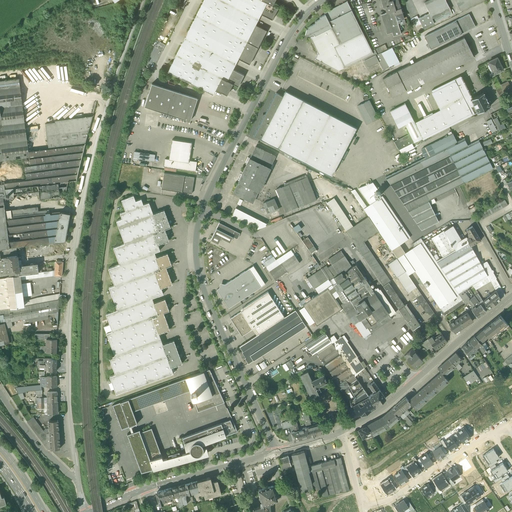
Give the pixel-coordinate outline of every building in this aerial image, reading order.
[(256,25),(261,14),(267,2),(262,0),(204,0),(168,72),(213,95),(216,89),(221,92),(233,69),(238,59),(256,25)] [(380,0),(383,9),(387,8),(385,2),(393,0),(380,0)] [(394,11),(395,15),(403,13),(398,0),(393,0),(385,2),(387,8),(388,12),(394,11)] [(429,13),(432,19),(450,10),(445,0),(429,0),(424,3),(429,13)] [(324,13),(325,15),(340,44),(363,32),(347,1),(324,13)] [(278,8),(274,6),(273,5),(267,2),(261,14),(272,20),(278,8)] [(453,14),(450,10),(432,19),(434,23),(453,14)] [(392,33),(393,36),(401,34),(397,20),(395,15),(394,11),(388,12),(381,15),(387,34),(392,33)] [(424,28),(434,23),(432,19),(429,13),(419,19),(421,24),(424,28)] [(469,14),(456,21),(462,33),(476,27),(469,14)] [(334,47),(340,44),(325,15),(319,17),(320,19),(334,47)] [(338,70),(344,68),(334,47),(320,19),(315,22),(316,23),(310,26),(308,27),(309,29),(307,30),(305,35),(310,36),(312,35),(313,37),(310,38),(319,54),(318,55),(315,59),(338,70)] [(413,21),(416,27),(421,24),(419,19),(413,21)] [(431,49),(462,33),(456,21),(424,36),(431,49)] [(267,30),(256,25),(238,59),(249,64),(267,30)] [(372,51),(363,32),(340,44),(334,47),(344,68),(362,59),(363,58),(373,53),(372,51)] [(464,37),(397,71),(407,92),(474,58),(464,37)] [(375,50),(377,55),(381,53),(387,50),(385,45),(375,50)] [(381,53),(389,67),(394,64),(399,62),(392,48),(381,53)] [(375,50),(372,51),(373,53),(363,58),(364,61),(368,68),(379,62),(383,70),(389,67),(381,53),(377,55),(375,50)] [(488,62),(489,64),(493,72),(494,74),(503,70),(503,68),(503,67),(502,65),(501,65),(499,62),(500,62),(500,61),(499,59),(498,59),(497,57),(488,62)] [(244,75),(233,69),(221,92),(227,95),(233,84),(238,86),(244,75)] [(396,97),(407,92),(397,71),(383,78),(392,97),(395,95),(396,97)] [(443,111),(416,124),(415,124),(422,138),(423,140),(449,126),(478,112),(471,99),(472,98),(461,76),(432,90),(433,92),(443,111)] [(0,108),(1,116),(0,116),(0,160),(21,159),(29,158),(28,150),(33,150),(28,144),(19,78),(0,80),(0,108)] [(503,90),(508,87),(509,87),(506,81),(500,84),(503,90)] [(504,92),(503,90),(500,84),(499,82),(493,84),(500,98),(505,95),(504,92)] [(144,106),(190,121),(198,98),(152,83),(144,106)] [(260,139),(286,152),(293,156),(332,176),(357,128),(285,91),(283,96),(260,139)] [(254,136),(260,139),(283,96),(276,93),(265,114),(265,115),(262,116),(263,119),(262,119),(254,136)] [(484,93),(472,98),(471,99),(478,112),(487,108),(489,107),(489,106),(490,106),(484,93)] [(357,106),(367,124),(378,118),(369,100),(357,106)] [(394,119),(409,112),(405,103),(390,111),(394,119)] [(399,150),(412,143),(422,138),(415,124),(416,124),(409,112),(394,119),(398,128),(405,125),(410,134),(394,142),(396,145),(399,150)] [(48,123),(50,144),(51,147),(85,143),(92,118),(55,122),(48,123)] [(486,122),(492,132),(496,130),(491,119),(486,122)] [(453,134),(431,144),(435,153),(457,142),(453,134)] [(465,139),(457,142),(461,149),(468,146),(465,139)] [(172,140),(169,159),(189,162),(189,160),(192,143),(172,140)] [(461,149),(450,155),(464,183),(492,169),(493,168),(488,160),(484,151),(479,140),(468,146),(461,149)] [(450,155),(461,149),(457,142),(435,153),(426,158),(420,161),(423,168),(450,155)] [(85,143),(51,147),(37,149),(33,150),(38,184),(58,182),(68,181),(77,179),(78,172),(85,143)] [(402,154),(414,148),(412,143),(399,150),(402,154)] [(426,158),(435,153),(431,144),(422,149),(426,158)] [(256,146),(250,158),(269,167),(272,163),(275,155),(256,146)] [(33,192),(27,192),(28,197),(37,195),(39,195),(38,184),(33,150),(28,150),(29,158),(33,186),(33,192)] [(428,201),(464,183),(450,155),(423,168),(420,161),(408,166),(386,177),(408,210),(421,230),(439,222),(428,201)] [(29,158),(21,159),(23,180),(1,182),(2,184),(5,184),(5,189),(13,188),(33,186),(29,158)] [(245,162),(237,180),(258,191),(259,191),(270,168),(269,167),(250,158),(247,163),(245,162)] [(197,162),(189,160),(189,162),(169,159),(165,159),(164,167),(195,172),(197,162)] [(194,178),(185,176),(164,173),(161,189),(182,192),(192,194),(194,178)] [(277,189),(286,213),(317,200),(307,177),(277,189)] [(237,180),(231,192),(253,202),(258,191),(237,180)] [(68,181),(58,182),(60,196),(64,196),(65,196),(67,187),(68,181)] [(40,199),(60,196),(58,182),(38,184),(39,195),(39,196),(39,199),(40,199)] [(362,193),(370,204),(382,196),(381,194),(380,194),(380,192),(379,192),(378,191),(372,182),(357,188),(360,194),(362,193)] [(351,191),(363,209),(367,207),(355,189),(351,191)] [(252,204),(253,202),(231,192),(230,194),(252,204)] [(114,388),(116,394),(173,373),(171,367),(174,367),(182,363),(174,340),(163,344),(159,334),(170,329),(164,313),(169,310),(165,298),(154,303),(152,298),(163,294),(161,288),(172,284),(166,267),(172,265),(167,253),(156,257),(154,252),(160,250),(158,244),(169,240),(165,229),(171,227),(164,209),(153,213),(149,202),(143,204),(141,199),(136,201),(133,195),(121,199),(126,211),(120,213),(122,218),(116,220),(125,243),(113,247),(120,264),(108,268),(114,285),(109,287),(117,310),(106,314),(110,324),(112,331),(106,333),(115,355),(109,357),(115,374),(110,376),(112,382),(114,388)] [(382,196),(370,204),(367,207),(363,209),(368,216),(379,232),(391,250),(400,244),(410,237),(382,196)] [(327,202),(346,231),(353,226),(349,220),(334,198),(327,202)] [(263,204),(267,213),(278,208),(275,199),(263,204)] [(0,249),(9,248),(6,218),(5,215),(5,211),(4,201),(0,201),(0,249)] [(34,212),(38,211),(38,207),(5,211),(5,215),(10,215),(25,213),(24,211),(34,210),(34,212)] [(236,208),(235,209),(258,221),(265,225),(266,223),(236,208)] [(266,226),(265,225),(258,221),(235,209),(232,216),(235,217),(258,229),(263,227),(266,226)] [(511,211),(511,212),(508,213),(506,215),(503,216),(506,221),(508,220),(509,220),(511,219),(511,218),(511,211)] [(17,247),(55,243),(60,212),(47,213),(10,217),(6,218),(9,248),(17,247)] [(70,213),(60,212),(55,243),(65,241),(70,213)] [(368,216),(353,226),(346,231),(356,246),(356,247),(358,249),(362,255),(383,286),(388,282),(389,283),(391,281),(369,250),(364,242),(379,232),(368,216)] [(230,243),(233,237),(236,231),(219,223),(211,240),(218,244),(221,238),(230,243)] [(298,224),(293,227),(296,232),(302,229),(298,224)] [(437,261),(458,293),(465,289),(466,288),(472,285),(488,276),(481,264),(473,249),(471,246),(481,240),(479,236),(473,226),(467,230),(469,234),(468,235),(469,237),(467,238),(467,237),(462,240),(458,242),(449,228),(431,238),(443,257),(436,261),(437,261)] [(453,226),(449,228),(458,242),(462,240),(453,226)] [(302,241),(310,253),(316,249),(308,237),(302,241)] [(412,244),(414,247),(423,241),(421,238),(412,244)] [(436,261),(423,241),(414,247),(405,253),(404,254),(415,271),(443,313),(462,299),(459,294),(458,293),(437,261),(436,261)] [(405,253),(400,244),(391,250),(395,255),(397,258),(405,270),(408,275),(415,271),(404,254),(405,253)] [(0,254),(1,257),(18,255),(17,247),(9,248),(0,249),(0,254)] [(291,250),(276,260),(266,266),(266,267),(269,271),(294,254),(291,250)] [(329,281),(338,294),(344,302),(341,304),(343,307),(346,312),(354,322),(360,318),(366,328),(388,313),(375,293),(374,293),(372,290),(373,289),(367,281),(363,283),(352,267),(351,265),(349,263),(341,250),(328,259),(332,265),(335,270),(332,271),(331,272),(333,276),(334,275),(335,277),(329,281)] [(0,254),(0,273),(1,273),(19,271),(19,267),(19,265),(18,261),(18,255),(1,257),(0,254)] [(262,263),(273,256),(271,254),(261,261),(262,263)] [(300,263),(294,254),(269,271),(274,278),(275,280),(300,263)] [(264,263),(266,266),(276,260),(273,257),(264,263)] [(408,293),(411,290),(416,287),(397,258),(388,264),(408,293)] [(54,275),(62,276),(63,262),(56,261),(55,270),(54,275)] [(491,281),(491,282),(496,279),(496,278),(487,262),(486,261),(481,264),(488,276),(491,281)] [(356,264),(352,267),(363,283),(367,281),(356,264)] [(20,275),(39,272),(39,271),(38,265),(23,267),(19,267),(19,271),(20,275)] [(253,265),(245,271),(252,281),(256,278),(261,287),(265,284),(253,265)] [(315,288),(333,276),(331,272),(326,265),(307,278),(309,282),(312,287),(314,289),(315,288)] [(272,280),(274,278),(269,271),(266,267),(264,268),(272,280)] [(39,272),(20,275),(20,279),(22,279),(54,275),(55,270),(52,271),(47,271),(43,272),(39,272)] [(217,289),(229,308),(261,287),(256,278),(252,281),(245,271),(225,284),(219,288),(217,289)] [(21,283),(20,279),(20,275),(11,276),(2,277),(0,277),(0,308),(24,306),(23,302),(23,297),(23,295),(21,286),(21,283)] [(315,288),(319,293),(328,287),(334,297),(338,294),(329,281),(335,277),(334,275),(333,276),(315,288)] [(476,290),(491,281),(488,276),(472,285),(476,290)] [(496,290),(501,299),(505,295),(496,279),(491,282),(496,290)] [(31,282),(21,283),(21,286),(31,285),(32,294),(23,295),(23,297),(32,295),(31,282)] [(411,327),(413,330),(420,325),(414,316),(412,313),(410,314),(404,305),(396,294),(389,283),(388,282),(383,286),(399,309),(409,325),(411,327)] [(31,285),(21,286),(23,295),(32,294),(31,285)] [(319,293),(311,298),(303,304),(316,324),(317,325),(341,309),(342,308),(334,297),(328,287),(319,293)] [(416,287),(411,290),(416,297),(421,294),(416,287)] [(464,302),(465,303),(468,301),(470,299),(465,293),(468,290),(466,288),(465,289),(458,293),(459,294),(462,299),(464,302)] [(379,290),(375,293),(388,313),(366,328),(360,318),(354,322),(364,337),(381,325),(382,326),(392,318),(390,316),(396,312),(380,289),(379,290)] [(487,297),(483,300),(488,309),(501,299),(496,290),(490,294),(486,296),(487,297)] [(243,310),(241,311),(253,329),(255,328),(259,334),(284,317),(268,291),(242,308),(243,310)] [(342,308),(343,307),(341,304),(344,302),(338,294),(334,297),(342,308)] [(431,314),(432,314),(434,312),(421,294),(416,297),(426,312),(427,313),(428,312),(429,314),(430,315),(431,314)] [(470,299),(468,301),(469,303),(473,308),(472,309),(473,310),(472,310),(478,317),(488,309),(483,300),(482,300),(481,300),(480,299),(481,299),(477,294),(470,299)] [(49,301),(48,296),(37,298),(23,302),(24,306),(49,301)] [(298,302),(301,307),(312,323),(314,325),(316,324),(303,304),(311,298),(309,296),(301,301),(300,300),(298,302)] [(59,299),(50,301),(49,315),(56,314),(58,313),(59,299)] [(48,315),(49,315),(50,301),(49,301),(24,306),(0,308),(0,323),(5,323),(12,321),(25,319),(48,315)] [(410,314),(412,313),(406,304),(404,305),(410,314)] [(309,325),(312,323),(301,307),(298,309),(309,325)] [(295,310),(284,317),(259,334),(257,335),(239,346),(243,352),(242,352),(245,357),(245,358),(248,364),(306,326),(295,310)] [(242,336),(253,329),(241,311),(230,318),(242,336)] [(462,315),(458,318),(464,327),(467,325),(469,324),(469,323),(473,321),(472,319),(467,312),(462,315)] [(499,315),(484,327),(491,335),(492,337),(508,324),(500,315),(499,315)] [(462,328),(464,327),(458,318),(449,324),(455,333),(459,330),(462,329),(462,328)] [(6,328),(5,323),(0,323),(0,344),(0,345),(10,343),(8,337),(7,333),(6,328)] [(488,338),(491,335),(484,327),(482,329),(487,337),(488,338)] [(483,340),(487,337),(482,329),(475,336),(481,343),(483,340)] [(369,396),(355,376),(347,364),(332,343),(329,338),(325,332),(311,341),(306,345),(313,356),(317,353),(333,377),(341,390),(343,389),(345,393),(347,392),(351,398),(349,399),(352,405),(369,396)] [(432,336),(428,339),(433,347),(435,350),(447,342),(441,333),(433,339),(432,336)] [(329,338),(332,343),(335,341),(337,340),(334,335),(329,338)] [(335,341),(350,362),(357,357),(346,341),(347,341),(344,335),(337,340),(335,341)] [(485,350),(483,345),(481,343),(475,336),(470,340),(477,348),(478,347),(477,346),(478,346),(479,346),(479,347),(482,352),(485,350)] [(427,350),(429,348),(424,341),(424,340),(423,341),(421,337),(419,339),(427,350)] [(57,339),(50,339),(47,338),(47,339),(46,346),(52,346),(52,347),(57,347),(57,339)] [(430,349),(433,347),(428,339),(424,341),(429,348),(430,349)] [(477,349),(477,348),(470,340),(468,342),(466,343),(464,345),(461,347),(464,350),(464,351),(466,353),(465,353),(469,357),(473,353),(478,349),(477,349)] [(350,362),(335,341),(332,343),(347,364),(350,362)] [(405,355),(415,367),(423,360),(417,354),(418,353),(415,350),(414,350),(413,348),(405,355)] [(449,358),(455,365),(458,362),(460,360),(462,359),(456,352),(449,358)] [(361,362),(357,357),(350,362),(347,364),(355,376),(364,367),(361,362)] [(444,376),(455,366),(455,365),(449,358),(438,368),(441,372),(444,376)] [(267,366),(265,360),(258,363),(261,369),(267,366)] [(476,368),(479,372),(488,367),(485,362),(476,368)] [(197,395),(193,397),(198,412),(225,402),(210,369),(159,388),(163,400),(190,390),(191,393),(192,393),(196,391),(197,395)] [(469,380),(470,383),(478,378),(473,370),(463,377),(466,382),(469,380)] [(301,374),(314,401),(321,398),(318,393),(321,391),(319,387),(319,386),(326,382),(327,381),(326,379),(324,376),(325,376),(324,374),(322,374),(323,375),(315,379),(314,378),(312,380),(307,371),(301,374)] [(449,381),(444,376),(441,372),(429,382),(437,391),(449,381)] [(57,376),(47,376),(47,387),(57,387),(57,376)] [(337,393),(341,390),(333,377),(329,380),(337,393)] [(369,396),(376,407),(380,403),(379,403),(386,398),(379,389),(374,381),(369,385),(374,392),(369,396)] [(428,399),(437,391),(429,382),(420,390),(428,399)] [(129,399),(133,410),(163,400),(159,388),(129,399)] [(416,410),(428,399),(420,390),(408,401),(411,404),(416,410)] [(48,398),(48,403),(57,403),(57,392),(47,392),(48,398)] [(352,405),(350,406),(357,417),(376,407),(369,396),(352,405)] [(410,405),(411,404),(408,401),(405,397),(397,404),(406,415),(408,414),(409,412),(407,410),(406,410),(406,408),(407,407),(408,408),(411,406),(410,405)] [(121,429),(122,429),(129,426),(131,426),(138,423),(137,423),(133,411),(133,410),(129,399),(113,405),(113,406),(113,405),(122,428),(121,429)] [(58,413),(57,403),(48,403),(48,408),(48,414),(58,413)] [(403,418),(406,415),(397,404),(391,409),(398,417),(399,416),(398,415),(399,414),(401,414),(401,416),(403,418)] [(353,419),(357,417),(350,406),(346,409),(353,419)] [(399,418),(398,417),(391,409),(388,412),(396,421),(399,418)] [(392,425),(396,421),(388,412),(384,415),(382,417),(381,417),(387,427),(391,424),(392,425)] [(309,437),(322,433),(318,424),(316,425),(315,423),(312,424),(312,426),(308,413),(307,413),(303,414),(303,415),(304,418),(306,427),(309,437)] [(409,418),(406,415),(403,418),(408,424),(411,421),(409,418)] [(27,422),(48,449),(51,449),(50,438),(47,438),(46,434),(44,431),(33,417),(27,422)] [(382,430),(387,427),(381,417),(367,425),(372,433),(372,435),(376,433),(376,434),(381,432),(380,430),(382,429),(382,430)] [(186,450),(190,448),(190,447),(191,445),(192,443),(195,441),(197,441),(200,442),(201,443),(202,444),(236,432),(238,431),(232,419),(230,419),(230,420),(183,437),(182,437),(186,450)] [(51,449),(60,448),(58,420),(49,421),(49,428),(50,433),(46,434),(47,438),(50,438),(51,449)] [(294,441),(301,439),(299,430),(299,429),(297,422),(294,423),(294,425),(293,426),(295,432),(291,433),(294,441)] [(363,438),(372,433),(367,425),(359,430),(363,438)] [(301,439),(309,437),(306,427),(302,428),(303,429),(299,430),(301,439)] [(141,432),(150,459),(162,456),(152,429),(152,428),(141,432)] [(456,433),(461,440),(463,443),(470,438),(464,428),(456,433)] [(141,472),(153,469),(150,459),(141,432),(140,432),(140,430),(140,429),(133,432),(132,432),(127,434),(128,437),(129,437),(141,471),(141,472)] [(456,448),(458,446),(455,441),(451,436),(444,441),(447,446),(451,451),(453,450),(453,449),(455,447),(456,448)] [(203,446),(202,444),(201,443),(200,442),(197,441),(195,441),(192,443),(191,445),(190,447),(190,448),(190,450),(191,451),(192,452),(194,454),(196,455),(198,454),(200,453),(202,452),(203,450),(203,447),(203,446)] [(198,454),(199,456),(209,454),(207,446),(203,447),(203,450),(202,452),(200,453),(198,454)] [(433,452),(438,460),(446,455),(440,447),(433,452)] [(493,448),(482,456),(488,465),(496,459),(499,457),(493,448)] [(199,456),(198,454),(196,455),(194,454),(192,452),(191,451),(180,454),(179,451),(168,454),(169,457),(163,459),(162,456),(150,459),(153,469),(199,456)] [(314,493),(309,472),(308,466),(305,455),(307,454),(306,451),(304,451),(291,454),(292,458),(293,458),(293,460),(294,464),(303,496),(314,493)] [(427,453),(420,458),(425,465),(426,468),(433,463),(430,458),(427,454),(427,453)] [(282,467),(284,467),(287,466),(291,465),(290,461),(288,455),(279,458),(282,467)] [(340,458),(308,466),(309,472),(314,493),(317,492),(321,491),(322,497),(349,490),(340,458)] [(466,458),(458,463),(461,466),(465,472),(472,467),(466,458)] [(414,462),(407,467),(409,470),(414,476),(421,471),(418,466),(414,462)] [(496,466),(492,469),(498,477),(501,475),(508,470),(502,462),(496,466)] [(449,470),(446,472),(449,476),(452,481),(460,476),(454,467),(451,469),(451,468),(449,470)] [(405,475),(402,470),(394,475),(401,485),(409,480),(405,475)] [(434,480),(437,485),(441,490),(441,489),(448,485),(441,475),(434,480)] [(507,490),(511,487),(511,476),(511,475),(509,477),(502,482),(501,482),(507,490)] [(204,493),(205,498),(221,494),(218,480),(212,482),(211,477),(207,478),(197,481),(200,490),(201,494),(204,493)] [(288,479),(289,486),(296,484),(294,477),(288,479)] [(396,489),(394,486),(390,480),(389,479),(380,484),(387,494),(396,489)] [(197,481),(189,483),(191,487),(189,487),(191,492),(191,493),(200,490),(197,481)] [(429,483),(421,488),(427,497),(434,492),(430,485),(429,483)] [(186,494),(188,494),(185,484),(178,486),(183,504),(187,503),(186,498),(185,499),(184,497),(184,495),(186,494)] [(477,485),(474,486),(478,492),(481,496),(483,494),(477,485)] [(179,505),(183,504),(178,486),(171,488),(174,497),(176,497),(177,497),(178,499),(179,500),(178,501),(179,505)] [(260,499),(261,499),(263,504),(260,505),(261,507),(270,504),(273,503),(274,501),(277,500),(277,497),(279,497),(278,493),(277,489),(277,490),(275,486),(273,486),(268,487),(267,486),(266,486),(265,487),(264,487),(264,488),(259,490),(260,495),(259,496),(259,497),(260,499)] [(461,495),(467,502),(469,500),(471,503),(481,496),(478,492),(477,493),(473,487),(461,495)] [(171,498),(174,497),(171,488),(158,492),(157,492),(156,493),(156,494),(159,505),(160,505),(160,506),(164,504),(163,502),(165,502),(171,500),(170,499),(171,498)] [(416,506),(423,501),(420,496),(416,491),(409,497),(416,506)] [(404,500),(395,506),(399,511),(401,511),(404,510),(409,507),(406,504),(404,500)] [(484,501),(477,506),(474,508),(477,511),(485,511),(490,509),(484,501)]
